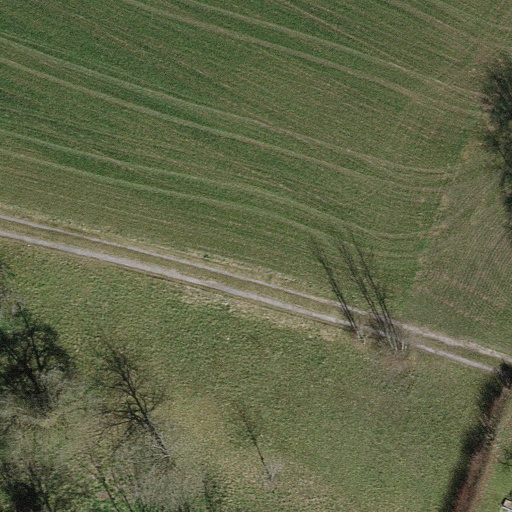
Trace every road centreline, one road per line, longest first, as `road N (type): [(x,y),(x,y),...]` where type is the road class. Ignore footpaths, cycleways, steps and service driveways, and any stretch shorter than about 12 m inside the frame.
road 1 (track): [(511,368),(0,227)]
road 2 (track): [(511,182),(405,336)]
